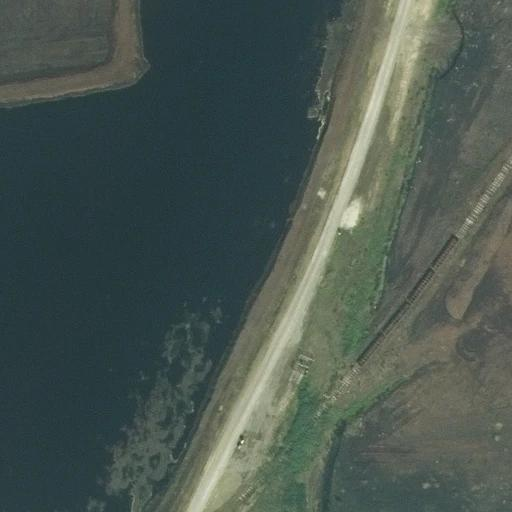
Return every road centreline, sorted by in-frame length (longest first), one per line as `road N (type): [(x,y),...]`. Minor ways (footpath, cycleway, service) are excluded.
road 1 (track): [(199,511),(313,288),(402,0)]
road 2 (track): [(228,511),(294,386)]
